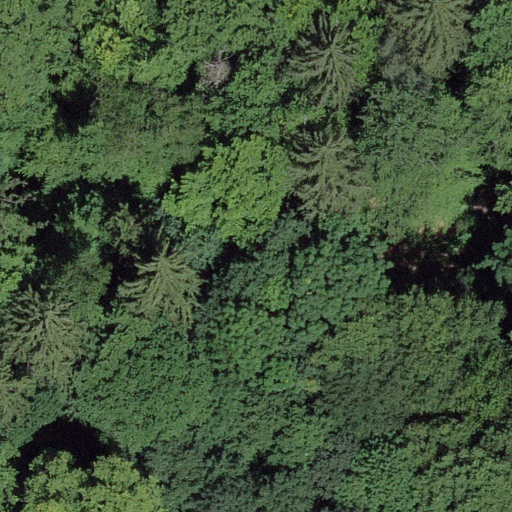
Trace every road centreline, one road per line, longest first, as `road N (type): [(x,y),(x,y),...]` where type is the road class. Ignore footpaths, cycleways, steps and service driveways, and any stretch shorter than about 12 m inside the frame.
road 1 (track): [(0,40),(511,215)]
road 2 (track): [(70,204),(466,260),(511,246)]
